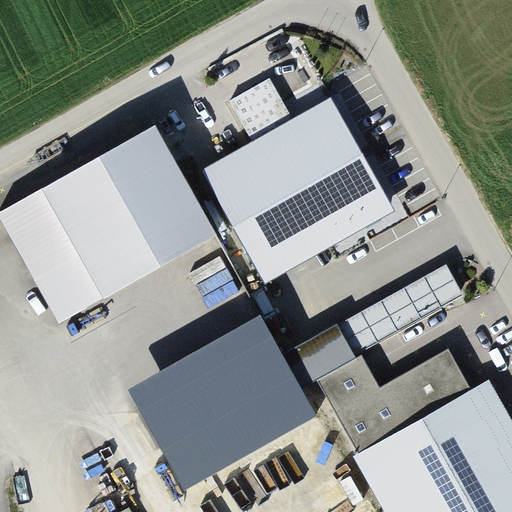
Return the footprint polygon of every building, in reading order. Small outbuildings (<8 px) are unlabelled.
[(391,204),(335,105),(205,177),(261,276),(391,204)] [(153,125),(0,211),(0,221),(33,280),(77,255),(103,301),(217,236),(153,125)] [(336,325),(353,356),(464,295),(446,265),(336,325)] [(336,325),(281,355),(301,390),(318,380),(355,359),(353,356),(336,325)] [(138,409),(184,490),(316,416),(301,390),(281,355),(270,335),(138,409)] [(318,380),(361,455),(471,393),(473,392),(448,348),(380,387),(362,356),(355,359),(318,380)] [(511,511),(511,467),(471,393),(361,455),(391,511),(511,511)]
